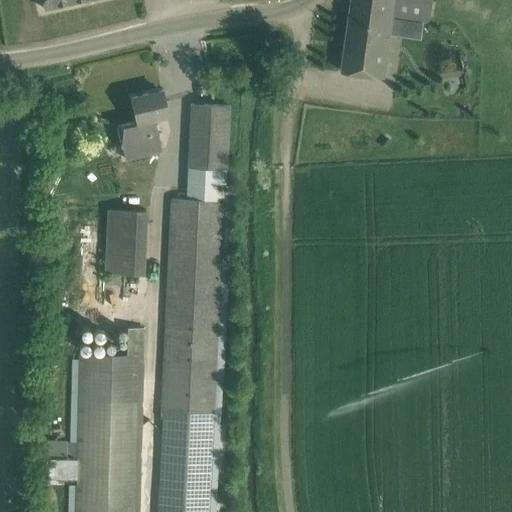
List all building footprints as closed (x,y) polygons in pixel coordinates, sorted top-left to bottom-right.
[(42,0),(44,8),(80,0),(42,0)] [(431,0),(351,0),(342,71),(382,76),(389,27),(417,31),(419,18),(429,19),(431,0)] [(132,97),(138,121),(118,125),(126,159),(146,154),(141,139),(158,135),(154,118),(168,115),(162,90),(132,97)] [(229,105),(192,103),(189,167),(192,167),(223,169),(226,169),(229,105)] [(215,511),(230,201),(170,198),(160,417),(162,417),(157,511),(215,511)] [(106,207),(105,274),(145,274),(147,208),(106,207)] [(45,440),(44,478),(67,479),(66,511),(137,511),(140,418),(142,368),(143,329),(127,329),(127,349),(122,349),(121,355),(97,354),(79,354),(79,359),(71,359),(69,441),(45,440)]
